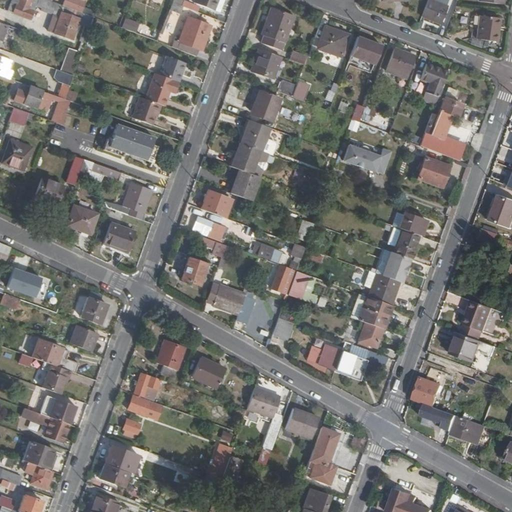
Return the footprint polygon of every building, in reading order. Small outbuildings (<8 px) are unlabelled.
[(38,0),(12,0),(8,10),(30,19),(36,6),(38,0)] [(52,1),(48,0),(43,0),(41,7),(40,10),(52,15),(59,17),(60,12),(63,5),(52,1)] [(172,0),(172,2),(182,6),(196,12),(198,8),(182,2),(182,0),(172,0)] [(193,0),(193,2),(214,11),(218,0),(193,0)] [(218,0),(214,11),(219,13),(224,0),(218,0)] [(431,0),(427,0),(421,16),(441,24),(448,6),(431,0)] [(172,2),(169,9),(171,10),(179,13),(182,6),(172,2)] [(63,5),(60,12),(80,19),(82,13),(63,5)] [(271,8),(261,35),(263,36),(260,43),(281,50),(294,16),(271,8)] [(159,34),(162,35),(171,10),(169,9),(160,31),(159,34)] [(57,21),(51,19),(47,31),(72,40),(77,24),(78,24),(80,19),(60,12),(59,17),(57,21)] [(80,19),(78,24),(90,29),(94,17),(82,13),(80,19)] [(479,15),(476,39),(496,42),(499,18),(479,15)] [(211,26),(187,17),(178,42),(174,40),(171,47),(196,56),(198,50),(202,51),(211,26)] [(138,24),(125,19),(122,27),(136,31),(138,24)] [(90,30),(84,27),(79,41),(85,43),(90,30)] [(347,35),(325,27),(318,48),(342,57),(345,47),(343,47),(347,35)] [(149,38),(156,41),(159,34),(160,31),(153,28),(149,38)] [(357,36),(350,56),(374,65),(382,45),(357,36)] [(85,47),(94,51),(97,44),(88,41),(85,47)] [(81,52),(68,47),(60,71),(73,75),(81,52)] [(281,57),(260,49),(252,71),(273,78),(281,57)] [(394,49),(386,71),(406,78),(414,56),(394,49)] [(292,51),(289,60),(304,65),(307,56),(292,51)] [(178,82),(185,63),(165,55),(158,75),(176,81),(178,82)] [(425,63),(419,79),(428,83),(422,100),(435,105),(448,71),(425,63)] [(60,71),(56,70),(53,78),(57,82),(61,83),(57,96),(64,99),(65,99),(73,75),(60,71)] [(34,73),(30,86),(43,91),(45,92),(47,87),(50,79),(34,73)] [(158,75),(154,73),(145,99),(159,104),(160,105),(164,106),(169,92),(171,93),(176,81),(158,75)] [(308,84),(298,80),(295,88),(291,97),(304,101),(308,89),(306,89),(308,84)] [(295,88),(280,83),(277,91),(291,97),(295,88)] [(20,100),(20,102),(42,110),(46,100),(41,98),(43,91),(30,86),(26,96),(21,94),(19,99),(20,100)] [(56,90),(47,87),(45,92),(54,95),(56,90)] [(437,115),(432,113),(420,146),(459,161),(464,145),(443,137),(452,116),(458,118),(463,105),(453,101),(457,91),(449,88),(437,115)] [(70,101),(73,102),(76,92),(68,90),(65,99),(70,101)] [(271,122),(280,99),(259,91),(250,114),(271,122)] [(341,97),(335,95),(331,105),(337,107),(341,97)] [(145,99),(139,97),(131,118),(151,125),(155,117),(159,104),(145,99)] [(345,113),(350,101),(342,98),(337,110),(345,113)] [(64,99),(59,114),(64,116),(70,101),(65,99),(64,99)] [(366,104),(360,117),(369,121),(367,126),(386,133),(388,128),(391,129),(393,121),(376,114),(378,109),(366,104)] [(13,107),(8,121),(23,126),(28,113),(13,107)] [(269,128),(249,120),(240,143),(260,151),(261,151),(269,128)] [(153,138),(116,124),(110,140),(106,138),(102,150),(122,157),(123,152),(143,159),(145,160),(147,155),(152,157),(152,156),(156,147),(151,145),(153,138)] [(23,171),(31,147),(10,139),(1,163),(23,171)] [(240,143),(239,143),(230,167),(238,169),(251,174),(260,151),(240,143)] [(341,145),(335,143),(332,151),(338,153),(341,145)] [(383,174),(390,152),(382,149),(380,156),(369,152),(369,150),(369,148),(367,146),(365,146),(364,145),(362,146),(360,148),(359,149),(348,145),(343,160),(374,172),(375,170),(383,174)] [(266,162),(268,154),(261,151),(260,151),(251,174),(259,177),(260,178),(263,170),(265,169),(267,164),(266,162)] [(155,157),(152,156),(152,157),(147,155),(145,160),(143,159),(142,163),(151,166),(155,157)] [(74,156),(65,182),(74,185),(77,177),(83,159),(74,156)] [(424,157),(416,179),(441,188),(449,166),(424,157)] [(511,162),(510,162),(499,157),(494,171),(502,174),(499,182),(511,187),(511,162)] [(83,159),(77,177),(95,183),(83,159)] [(95,183),(97,187),(101,174),(118,180),(121,173),(83,159),(95,183)] [(251,174),(238,169),(230,193),(251,201),(259,177),(251,174)] [(55,206),(63,186),(41,178),(34,197),(55,206)] [(123,206),(120,213),(141,220),(152,190),(131,183),(123,206)] [(200,209),(223,217),(231,198),(207,190),(200,209)] [(323,195),(314,192),(313,197),(321,200),(323,195)] [(490,221),(511,229),(511,226),(511,199),(499,195),(490,221)] [(103,201),(107,207),(120,213),(123,206),(103,201)] [(97,214),(73,205),(65,226),(89,235),(97,214)] [(398,228),(403,215),(395,213),(391,226),(398,228)] [(403,215),(398,228),(400,229),(419,236),(421,237),(426,221),(416,217),(405,213),(403,213),(403,215)] [(194,227),(208,232),(212,220),(199,214),(194,227)] [(303,220),(299,232),(308,236),(313,224),(303,220)] [(134,231),(110,222),(103,244),(127,253),(134,231)] [(419,236),(400,229),(394,246),(412,253),(419,236)] [(498,234),(483,229),(479,239),(494,244),(498,234)] [(214,241),(203,237),(201,244),(211,247),(214,241)] [(216,241),(212,253),(222,256),(226,245),(216,241)] [(295,244),(291,255),(300,259),(301,255),(304,247),(295,244)] [(233,248),(226,245),(222,256),(218,268),(224,271),(233,248)] [(310,252),(311,250),(304,247),(301,255),(308,258),(310,252)] [(257,255),(261,256),(269,260),(272,253),(259,248),(257,255)] [(308,258),(320,263),(323,257),(310,252),(308,258)] [(390,252),(381,275),(399,281),(401,282),(409,259),(390,252)] [(188,257),(180,280),(199,286),(207,264),(188,257)] [(296,271),(280,265),(271,288),(287,294),(296,271)] [(6,288),(36,300),(44,279),(14,268),(6,288)] [(376,273),(369,270),(363,285),(371,288),(376,273)] [(301,299),(309,275),(296,271),(287,294),(287,295),(301,299)] [(381,275),(376,273),(371,288),(368,297),(390,305),(399,281),(381,275)] [(212,283),(205,302),(211,304),(219,285),(212,283)] [(211,304),(211,305),(238,315),(244,296),(247,288),(244,287),(242,293),(219,284),(219,285),(211,304)] [(20,300),(6,294),(3,302),(18,308),(20,300)] [(238,315),(236,320),(243,322),(252,299),(244,296),(238,315)] [(107,304),(87,297),(80,316),(100,324),(107,304)] [(368,297),(367,297),(365,301),(358,320),(364,322),(382,329),(383,329),(391,305),(390,305),(368,297)] [(350,317),(358,320),(365,301),(356,298),(350,317)] [(472,300),(463,324),(483,332),(492,308),(472,300)] [(289,311),(287,317),(294,320),(296,313),(289,311)] [(292,323),(279,318),(273,335),(286,340),(292,323)] [(382,329),(364,322),(358,341),(368,345),(375,348),(382,329)] [(71,343),(91,350),(97,333),(77,325),(71,343)] [(262,327),(260,333),(270,337),(272,331),(262,327)] [(458,332),(450,354),(474,363),(479,350),(491,354),(494,346),(458,332)] [(71,371),(73,372),(77,363),(66,359),(69,350),(38,339),(31,357),(32,357),(50,364),(71,371)] [(173,377),(185,347),(165,340),(157,363),(163,365),(161,372),(173,377)] [(341,351),(324,345),(322,351),(312,347),(307,360),(335,370),(341,351)] [(388,357),(368,350),(366,355),(363,353),(361,358),(341,351),(335,370),(358,378),(365,360),(384,367),(388,357)] [(31,357),(22,353),(19,360),(29,364),(32,357),(31,357)] [(217,387),(225,368),(200,357),(192,375),(217,387)] [(50,364),(42,388),(60,394),(64,383),(65,378),(68,378),(71,371),(50,364)] [(412,400),(433,407),(442,385),(443,385),(447,374),(432,368),(427,379),(421,377),(412,400)] [(147,387),(156,391),(157,391),(160,380),(141,373),(134,393),(143,396),(144,393),(147,387)] [(266,431),(276,435),(284,414),(274,411),(279,395),(254,386),(246,407),(272,417),(266,431)] [(154,396),(156,391),(147,387),(144,393),(154,396)] [(40,413),(68,423),(75,405),(47,394),(40,413)] [(161,404),(148,399),(147,401),(132,396),(128,409),(156,419),(161,404)] [(242,417),(246,410),(237,406),(234,414),(242,417)] [(40,413),(23,407),(20,415),(47,425),(44,435),(62,441),(68,423),(40,413)] [(285,427),(314,438),(321,418),(292,408),(285,427)] [(453,414),(446,432),(450,433),(457,416),(453,414)] [(450,433),(450,434),(470,441),(470,442),(479,445),(486,426),(457,416),(450,433)] [(137,434),(140,424),(127,419),(123,429),(137,434)] [(322,427),(310,459),(304,475),(328,484),(335,467),(327,464),(339,433),(322,427)] [(29,441),(22,459),(36,465),(50,470),(57,451),(29,441)] [(217,450),(229,455),(232,447),(220,443),(217,450)] [(110,445),(104,463),(122,470),(129,452),(110,445)] [(209,473),(221,478),(229,455),(217,450),(209,473)] [(229,455),(221,478),(232,482),(241,459),(229,455)] [(123,486),(129,472),(122,470),(104,463),(99,477),(123,486)] [(46,488),(52,470),(50,470),(36,465),(30,482),(46,488)] [(0,468),(0,478),(9,482),(17,485),(20,476),(0,468)] [(198,496),(212,501),(221,478),(209,473),(206,472),(198,496)] [(17,485),(9,482),(7,487),(15,490),(17,485)] [(303,508),(314,511),(322,511),(328,496),(308,489),(301,507),(303,508)] [(397,489),(389,511),(425,511),(407,504),(411,494),(397,489)] [(96,493),(90,511),(92,511),(114,511),(118,501),(96,493)] [(17,511),(21,511),(37,511),(41,500),(24,494),(17,511)] [(0,503),(0,504),(10,508),(12,500),(2,496),(0,503)]
